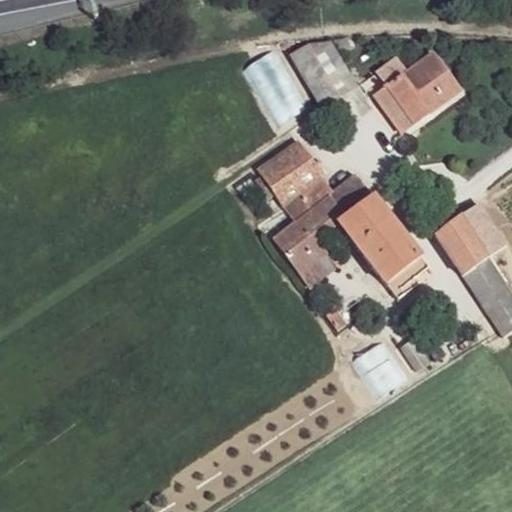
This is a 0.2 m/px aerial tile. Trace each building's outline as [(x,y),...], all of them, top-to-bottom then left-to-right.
[(290,52),(313,106),(352,90),(329,35),(290,52)] [(408,74),(387,88),(412,123),(459,90),(433,55),(408,74)] [(397,59),(376,73),(387,88),(408,74),(397,59)] [(299,145),(257,173),(282,208),(323,180),(299,145)] [(294,224),(273,241),(298,275),(324,254),(310,236),(332,219),(386,289),(389,287),(416,266),(422,262),(356,178),(333,195),(294,224)] [(323,180),(282,208),(294,224),(333,195),(323,180)] [(476,207),(460,218),(490,259),(506,248),(476,207)] [(460,218),(432,237),(461,278),(490,259),(460,218)] [(461,278),(501,333),(502,337),(511,329),(511,292),(490,259),(461,278)] [(416,266),(389,287),(395,294),(422,273),(416,266)]
